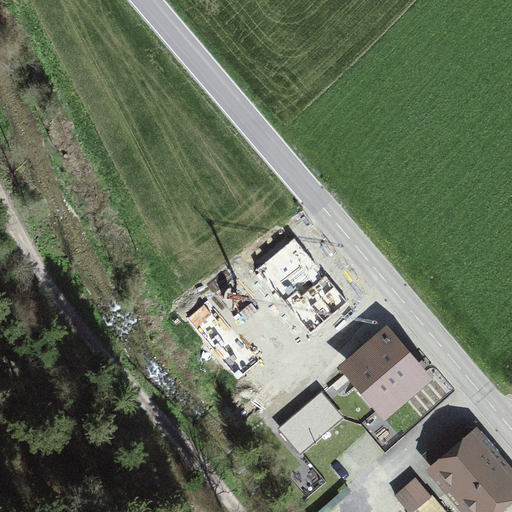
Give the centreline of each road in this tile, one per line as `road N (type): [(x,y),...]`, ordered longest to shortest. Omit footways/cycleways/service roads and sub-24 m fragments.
road 1 (tertiary): [(511,429),(145,0)]
road 2 (unclassified): [(0,151),(239,511)]
road 3 (track): [(211,511),(164,487),(0,354)]
